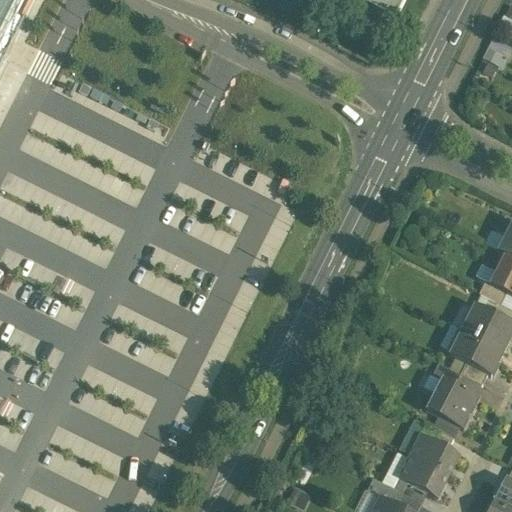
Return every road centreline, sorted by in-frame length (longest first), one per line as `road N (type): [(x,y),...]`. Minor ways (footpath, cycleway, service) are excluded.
road 1 (secondary): [(202,511),(396,126)]
road 2 (residential): [(142,0),(396,126)]
road 3 (secondary): [(396,126),(457,0)]
road 4 (residential): [(396,126),(511,181)]
